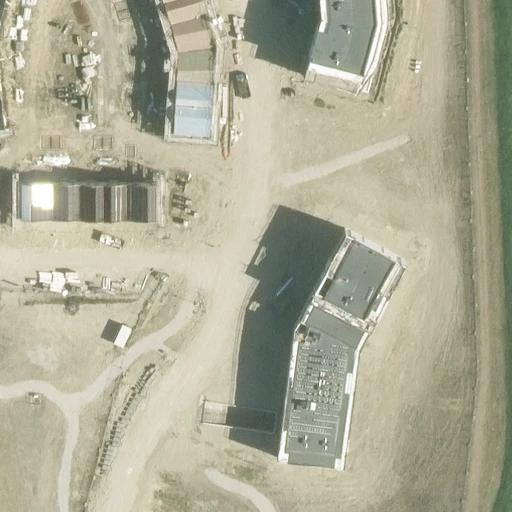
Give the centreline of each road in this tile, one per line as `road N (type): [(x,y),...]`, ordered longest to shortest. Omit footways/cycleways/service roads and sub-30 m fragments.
road 1 (residential): [(250,0),(254,235),(242,276)]
road 2 (residential): [(242,276),(135,447),(114,511)]
road 3 (residential): [(0,268),(242,276)]
